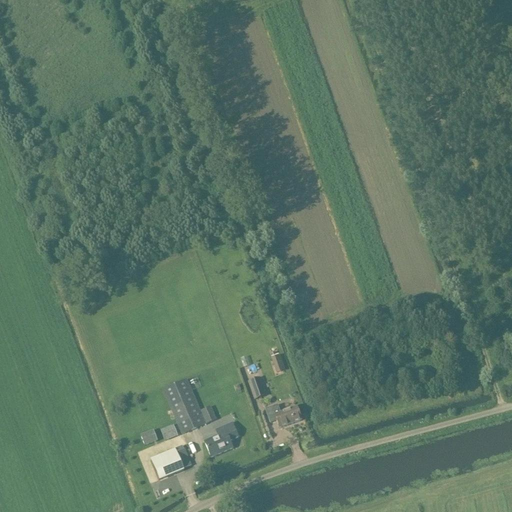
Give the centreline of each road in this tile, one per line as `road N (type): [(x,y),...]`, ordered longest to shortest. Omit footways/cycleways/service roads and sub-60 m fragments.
road 1 (unclassified): [(188,511),(382,433),(511,403)]
road 2 (track): [(456,265),(503,406)]
